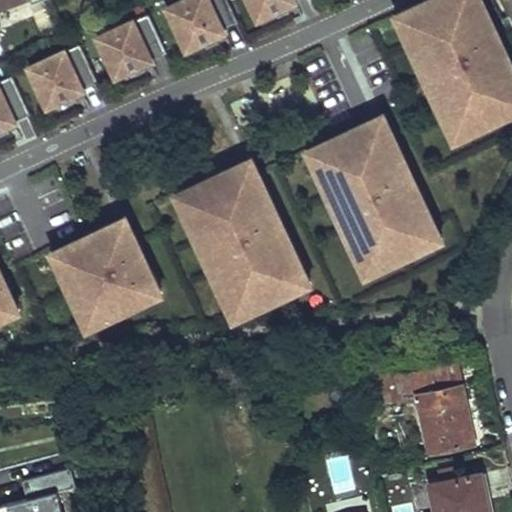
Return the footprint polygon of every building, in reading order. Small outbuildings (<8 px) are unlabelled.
[(189,13),(182,0),(180,0),(169,5),(176,19),(189,13)] [(240,19),(231,0),(182,0),(189,13),(176,19),(189,47),(206,38),(209,44),(221,38),(219,33),(226,29),(224,27),(240,19)] [(253,0),(260,15),(278,7),(281,13),(293,7),(290,1),(292,0),(253,0)] [(415,23),(403,28),(419,62),(430,56),(443,83),(432,88),(448,122),(459,117),(466,133),(511,111),(511,98),(510,95),(511,93),(511,59),(484,0),(420,0),(407,6),(415,23)] [(407,6),(396,12),(403,28),(415,23),(407,6)] [(168,49),(150,11),(115,27),(120,37),(104,44),(118,73),(133,66),(136,72),(148,66),(146,60),(168,49)] [(120,37),(115,27),(100,34),(104,44),(120,37)] [(99,78),(81,40),(46,56),(51,66),(35,73),(48,102),(64,95),(67,101),(79,95),(76,89),(99,78)] [(51,66),(46,56),(30,63),(35,73),(51,66)] [(430,56),(419,62),(432,88),(443,83),(430,56)] [(31,110),(13,72),(0,77),(0,132),(11,127),(8,121),(31,110)] [(384,110),(369,117),(376,131),(391,124),(384,110)] [(317,167),(330,196),(341,190),(354,217),(343,222),(356,251),(367,246),(377,267),(428,243),(421,229),(436,222),(391,124),(376,131),(369,117),(318,140),(328,161),(317,167)] [(459,117),(448,122),(455,138),(466,133),(459,117)] [(307,146),(317,167),(328,161),(318,140),(307,146)] [(238,161),(245,176),(260,169),(253,154),(238,161)] [(186,212),(199,240),(211,235),(223,262),(212,267),(225,296),(236,290),(246,311),(297,288),(291,274),(306,267),(260,169),(245,176),(238,161),(187,185),(197,206),(186,212)] [(187,185),(176,191),(186,212),(197,206),(187,185)] [(341,190),(330,196),(343,222),(354,217),(341,190)] [(83,234),(63,243),(100,321),(143,301),(136,285),(156,276),(127,213),(83,234)] [(436,222),(421,229),(428,243),(443,236),(436,222)] [(211,235),(199,240),(212,267),(223,262),(211,235)] [(63,243),(52,248),(89,326),(100,321),(63,243)] [(367,246),(356,251),(366,272),(377,267),(367,246)] [(0,262),(0,318),(6,315),(0,301),(0,300),(15,294),(0,262)] [(312,281),(306,267),(291,274),(297,288),(312,281)] [(236,290),(225,296),(235,317),(246,311),(236,290)] [(21,308),(15,294),(0,300),(0,301),(6,315),(21,308)] [(419,399),(429,451),(466,444),(462,422),(468,421),(459,370),(400,381),(403,397),(408,396),(409,401),(419,399)] [(462,422),(466,444),(472,443),(468,421),(462,422)] [(61,511),(55,490),(75,485),(70,467),(24,481),(29,498),(0,506),(0,511),(61,511)] [(487,511),(479,472),(431,481),(436,511),(433,511),(487,511)]
